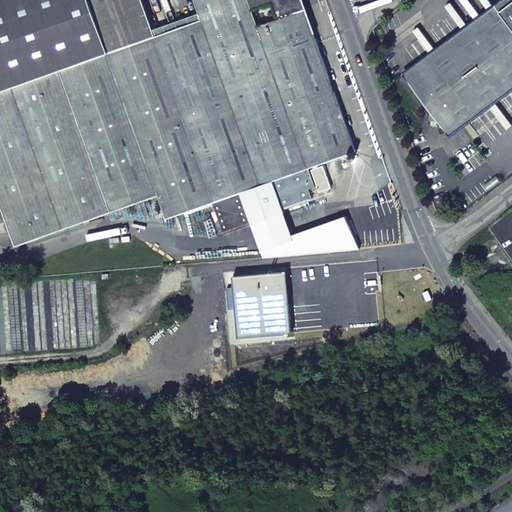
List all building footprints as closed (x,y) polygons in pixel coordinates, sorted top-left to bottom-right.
[(0,0),(0,196),(17,244),(159,194),(168,217),(267,182),(278,212),(307,201),(303,191),(310,188),(303,170),(357,151),(306,9),(287,15),(283,12),(281,13),(279,12),(278,14),(279,18),(259,25),(253,8),(273,1),(277,0),(277,2),(281,0),(195,0),(200,13),(202,19),(156,36),(108,53),(89,0),(0,0)] [(89,0),(108,53),(156,36),(154,30),(143,0),(89,0)] [(281,0),(277,2),(277,0),(273,1),(278,14),(279,12),(281,13),(283,12),(287,15),(306,9),(307,8),(303,0),(281,0)] [(511,0),(408,77),(446,127),(511,78),(511,0)] [(202,19),(200,13),(154,30),(156,36),(202,19)]
